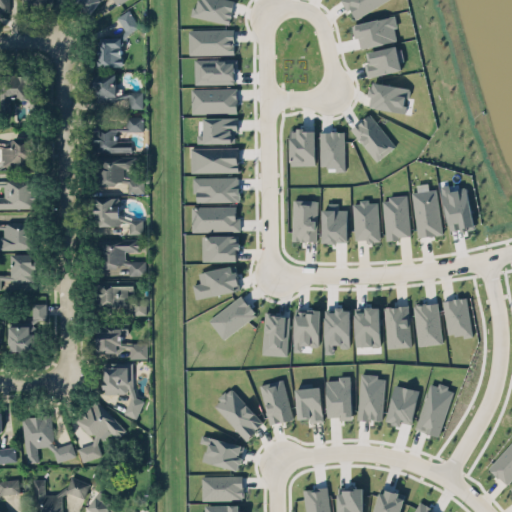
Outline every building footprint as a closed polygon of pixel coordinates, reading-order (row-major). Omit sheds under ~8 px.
[(0,0),(0,10),(10,11),(9,0),(0,0)] [(121,0),(117,3),(114,0),(96,0),(89,11),(73,0),(121,0)] [(356,17),(386,0),(341,0),(348,11),(351,9),(356,17)] [(123,65),(123,56),(122,53),(122,37),(137,28),(137,23),(129,9),(117,16),(126,31),(116,36),(98,36),(98,65),(123,65)] [(354,24),(359,48),(399,39),(393,15),(354,24)] [(190,54),(235,53),(234,28),(189,29),(190,54)] [(365,62),(368,76),(402,69),(400,60),(402,59),(399,44),(367,51),(370,61),(365,62)] [(116,98),(129,94),(129,107),(143,107),(142,89),(130,90),(116,94),(116,72),(94,72),(94,78),(91,78),(91,87),(94,87),(94,93),(95,93),(95,100),(117,100),(116,98)] [(0,73),(36,73),(36,86),(33,86),(29,82),(26,82),(27,95),(31,97),(45,97),(45,116),(29,116),(29,100),(24,97),(20,98),(17,95),(9,95),(9,112),(0,112),(0,73)] [(410,88),(373,80),(370,95),(372,95),(369,105),(404,113),(410,88)] [(351,129),(377,160),(396,145),(370,113),(351,129)] [(143,130),(144,116),(127,116),(126,130),(143,130)] [(203,117),(203,135),(198,135),(198,142),(237,142),(236,116),(203,117)] [(116,140),(116,125),(92,126),(93,152),(132,151),(132,140),(116,140)] [(315,165),(316,129),(290,128),(290,164),(315,165)] [(3,166),(35,165),(34,135),(12,136),(12,146),(2,146),(3,166)] [(190,147),(191,172),(239,171),(238,146),(190,147)] [(123,167),(134,167),(134,156),(96,157),(97,184),(123,183),(123,167)] [(195,201),(239,200),(238,175),(194,176),(195,201)] [(144,192),(144,177),(126,177),(126,192),(144,192)] [(0,207),(34,207),(33,178),(0,178),(0,184),(4,185),(4,196),(0,195),(0,207)] [(436,188),(412,192),(418,236),(443,233),(436,188)] [(408,195),(383,197),(385,238),(410,237),(408,195)] [(95,196),(118,196),(120,199),(120,202),(118,205),(119,213),(132,218),(142,218),(143,221),(144,221),(144,225),(143,225),(143,232),(129,232),(129,221),(121,219),(121,221),(119,224),(99,224),(99,220),(96,220),(96,213),(94,213),(94,204),(95,204),(95,196)] [(317,240),(318,199),(293,199),(292,240),(317,240)] [(378,200),(353,201),(354,240),(379,239),(378,200)] [(323,241),(347,241),(348,209),(338,209),(338,202),(323,201),(323,241)] [(192,206),(192,231),(238,230),(238,205),(192,206)] [(0,248),(30,248),(31,222),(0,221),(0,227),(0,248)] [(202,260),(238,260),(238,235),(202,234),(202,260)] [(146,259),(125,259),(125,250),(139,250),(139,238),(96,238),(96,267),(119,267),(118,264),(129,264),(129,274),(146,274),(146,259)] [(34,274),(33,252),(11,252),(11,274),(0,273),(0,287),(1,288),(1,278),(12,279),(12,280),(33,280),(33,274),(34,274)] [(196,298),(239,289),(234,264),(198,271),(200,282),(193,284),(196,298)] [(134,279),(96,279),(96,306),(131,306),(132,314),(146,314),(146,299),(134,299),(134,279)] [(447,336),(472,334),(468,297),(443,299),(447,336)] [(437,301),(413,304),(419,345),(443,342),(437,301)] [(46,303),(31,303),(31,324),(9,324),(10,350),(37,350),(36,322),(46,322),(46,303)] [(385,306),(387,347),(410,346),(409,305),(385,306)] [(320,346),(321,309),(295,308),(294,351),(303,351),(303,345),(320,346)] [(288,314),(265,313),(264,354),(287,354),(288,314)] [(96,351),(119,351),(123,348),(122,345),(131,346),(131,356),(147,356),(147,341),(132,341),(132,342),(121,341),(121,331),(128,331),(128,322),(100,322),(100,333),(95,333),(96,351)] [(104,361),(132,361),(133,386),(136,396),(144,399),(136,417),(124,411),(131,396),(128,387),(124,393),(104,393),(104,388),(102,388),(102,378),(104,378),(104,361)] [(351,375),(338,375),(338,379),(326,380),(328,416),(352,415),(351,375)] [(259,384),(283,377),(293,417),(291,417),(291,418),(280,421),(280,420),(269,423),(259,384)] [(453,388),(430,381),(416,428),(439,435),(453,388)] [(310,417),(310,420),(322,419),(321,386),(296,387),(297,417),(310,417)] [(214,404),(220,399),(218,396),(225,389),(227,391),(230,388),(233,388),(263,421),(255,428),(256,429),(252,433),(253,433),(247,439),(214,404)] [(82,461),(102,455),(97,440),(105,437),(111,431),(118,437),(126,428),(96,401),(89,403),(74,419),(90,434),(92,434),(94,442),(78,447),(82,461)] [(0,461),(16,459),(14,446),(0,447),(0,432),(2,430),(2,412),(0,412),(0,461)] [(22,417),(51,414),(54,438),(51,441),(57,446),(71,441),(75,454),(57,460),(54,450),(47,445),(37,446),(38,461),(27,462),(22,417)] [(511,477),(511,440),(488,466),(506,484),(511,477)] [(34,478),(34,511),(62,511),(62,494),(67,490),(84,497),(90,482),(71,474),(67,485),(66,485),(56,493),(45,493),(45,478),(34,478)] [(202,475),(202,499),(241,498),(241,495),(244,495),(243,486),(242,485),(242,474),(202,475)] [(0,509),(3,511),(0,511),(0,478),(19,477),(20,492),(0,493),(0,509)] [(307,511),(304,487),(327,484),(330,511),(307,511)] [(337,489),(337,511),(362,511),(362,484),(352,484),(352,486),(342,486),(342,489),(337,489)] [(380,488),(373,511),(399,511),(404,496),(398,494),(398,493),(380,488)] [(135,511),(133,511),(113,511),(108,504),(107,496),(99,489),(87,506),(94,511),(102,511),(105,509),(107,510),(108,511),(135,511)]
